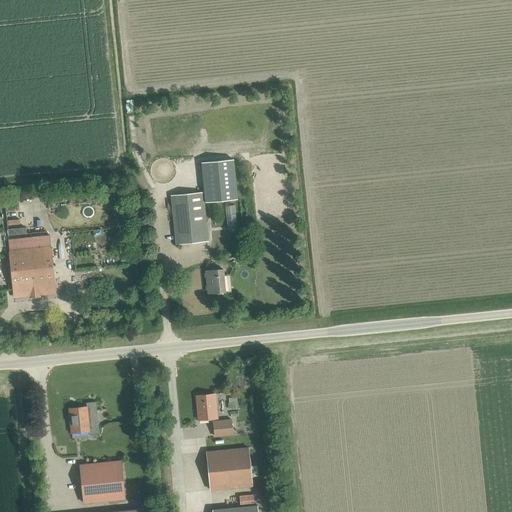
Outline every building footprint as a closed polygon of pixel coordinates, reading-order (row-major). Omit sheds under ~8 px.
[(6,107),(13,105),(11,94),(4,96),(6,107)] [(203,202),(237,199),(233,159),(201,162),(204,192),(171,195),(176,243),(207,241),(203,202)] [(23,188),(23,197),(35,196),(34,188),(23,188)] [(0,197),(0,206),(12,206),(12,197),(0,197)] [(147,199),(142,200),(146,211),(151,209),(147,199)] [(0,209),(0,213),(2,230),(14,229),(11,208),(0,209)] [(8,244),(13,290),(14,295),(30,294),(31,298),(39,297),(39,293),(47,292),(46,286),(54,285),(50,240),(8,244)] [(207,293),(225,292),(223,269),(205,271),(207,293)] [(198,420),(217,418),(214,394),(196,396),(198,420)] [(95,402),(86,403),(86,407),(69,408),(71,433),(88,431),(88,435),(98,434),(95,402)] [(231,420),(213,422),(214,436),(232,434),(231,420)] [(210,490),(251,486),(248,448),(206,452),(210,490)] [(121,460),(79,465),(83,503),(125,499),(121,460)] [(240,506),(254,504),(253,494),(239,496),(240,506)]
